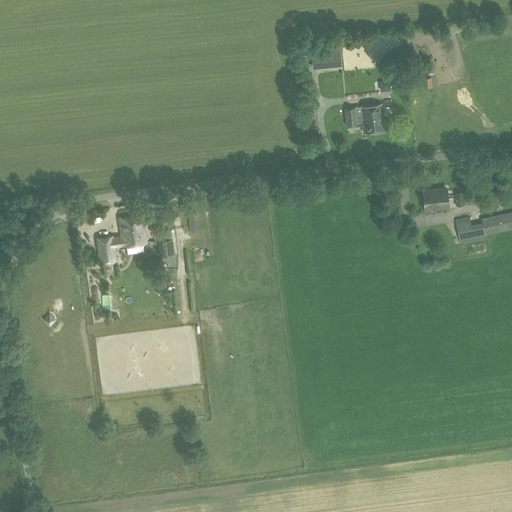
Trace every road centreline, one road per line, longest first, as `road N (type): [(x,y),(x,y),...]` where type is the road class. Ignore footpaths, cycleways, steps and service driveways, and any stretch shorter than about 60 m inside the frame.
road 1 (unclassified): [(0,301),(24,245),(80,205),(511,152)]
road 2 (unclassified): [(30,511),(0,366)]
